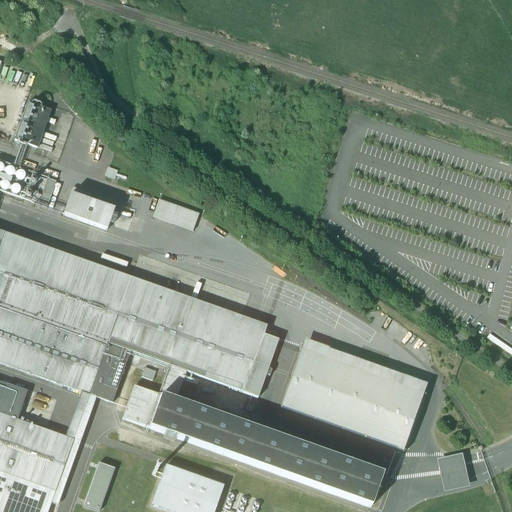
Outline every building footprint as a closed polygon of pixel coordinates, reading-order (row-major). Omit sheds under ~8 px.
[(50,112),(27,104),(14,142),(37,150),(50,112)] [(130,141),(121,134),(117,141),(121,144),(122,142),(127,145),(130,141)] [(18,176),(18,173),(18,171),(16,169),(13,168),(11,169),(9,171),(8,173),(9,176),(11,178),(13,178),(16,178),(18,176)] [(29,180),(29,177),(29,174),(27,173),(24,172),(21,173),(20,175),(19,177),(20,180),(22,182),(24,182),(27,182),(29,180)] [(47,181),(31,176),(23,200),(38,206),(47,181)] [(38,206),(38,207),(46,210),(56,183),(47,180),(47,181),(38,206)] [(13,190),(13,187),(13,184),(11,183),(8,182),(6,183),(4,185),(3,187),(4,190),(6,192),(8,192),(11,192),(13,190)] [(24,193),(24,191),(24,188),(22,186),(19,186),(16,187),(15,188),(14,191),(15,194),(17,195),(19,196),(22,195),(24,193)] [(73,189),(63,216),(107,232),(114,211),(88,202),(91,195),(73,189)] [(153,220),(194,232),(200,213),(159,201),(153,220)] [(129,215),(120,211),(115,227),(131,232),(136,217),(129,215)] [(0,364),(81,394),(89,396),(89,397),(95,381),(103,358),(107,345),(130,353),(169,367),(186,373),(242,393),(243,393),(263,337),(262,337),(0,243),(0,364)] [(263,337),(243,393),(242,393),(242,394),(257,399),(265,376),(269,378),(271,371),(268,370),(278,341),(263,336),(262,337),(263,337)] [(130,353),(107,345),(103,358),(95,381),(89,397),(112,405),(130,353)] [(426,395),(301,350),(280,408),(405,452),(426,395)] [(186,373),(169,367),(158,396),(134,388),(122,420),(371,508),(382,476),(175,402),(186,373)] [(27,393),(0,383),(0,415),(17,422),(27,393)] [(81,394),(65,439),(73,442),(89,396),(81,394)] [(0,473),(55,493),(63,471),(68,473),(71,466),(65,464),(73,442),(65,439),(17,422),(0,415),(0,473)] [(98,511),(101,511),(116,469),(99,464),(84,507),(98,511)] [(460,467),(446,470),(449,482),(463,478),(460,467)] [(153,509),(163,511),(216,511),(224,485),(165,468),(153,509)]
